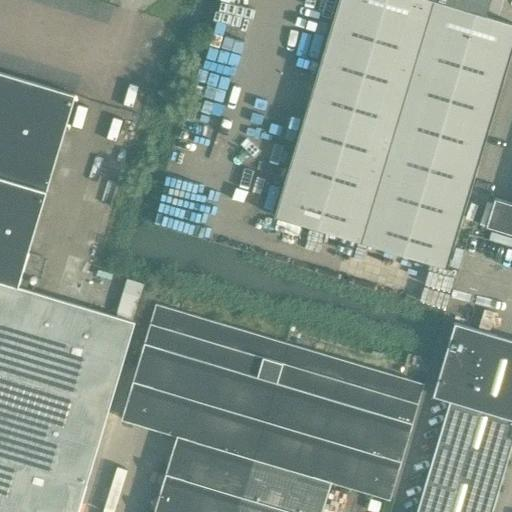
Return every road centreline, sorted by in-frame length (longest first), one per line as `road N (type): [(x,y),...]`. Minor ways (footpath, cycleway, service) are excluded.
road 1 (unknown): [(111,38),(51,264)]
road 2 (unknown): [(122,0),(111,38),(0,7)]
